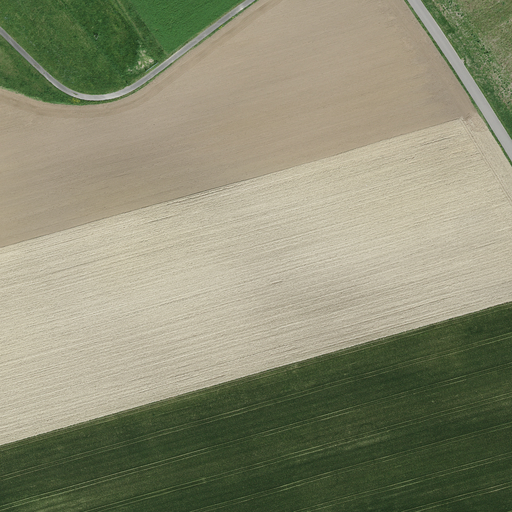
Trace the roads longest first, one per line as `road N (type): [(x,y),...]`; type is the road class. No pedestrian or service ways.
road 1 (track): [(251,0),(148,77),(97,98),(62,88),(0,29)]
road 2 (unclassified): [(511,152),(412,0)]
